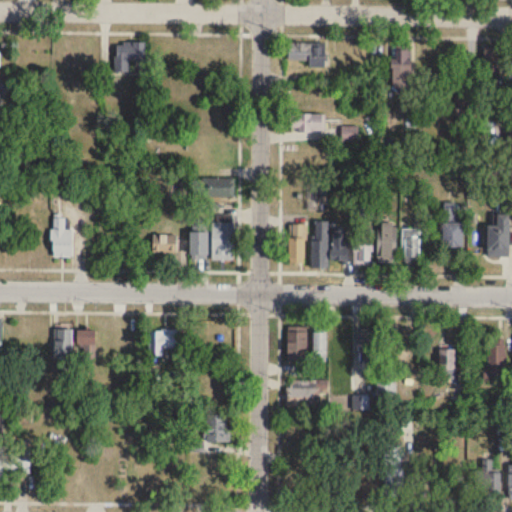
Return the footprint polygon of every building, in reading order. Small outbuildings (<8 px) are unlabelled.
[(307,60),(307,66),(324,66),(324,42),(288,42),(288,60),(307,60)] [(145,61),(145,43),(115,43),(115,72),(129,72),(129,61),(145,61)] [(500,47),(484,47),(484,72),(500,72),(500,47)] [(411,87),(411,48),(393,48),(393,87),(411,87)] [(63,51),(63,90),(85,90),(85,51),(63,51)] [(467,96),(455,96),(455,113),(467,113),(467,96)] [(325,113),(288,113),(288,131),(325,131),(325,113)] [(359,126),(341,126),(341,140),(359,140),(359,126)] [(235,177),(200,177),(200,196),(235,196),(235,177)] [(442,249),(461,249),(461,213),(455,213),(455,205),(442,205),(442,249)] [(486,226),(486,258),(509,258),(509,215),(494,215),(494,226),(486,226)] [(71,257),(71,229),(66,229),(66,218),(52,218),(52,257),(71,257)] [(233,222),(212,222),(212,260),(233,260),(233,222)] [(311,240),(311,266),(328,266),(328,222),(316,222),(316,240),(311,240)] [(396,223),(379,223),(379,262),(396,262),(396,223)] [(288,224),(288,260),(305,260),(305,224),(288,224)] [(403,262),(420,262),(420,228),(403,228),(403,262)] [(372,264),(372,229),(354,229),(354,264),(372,264)] [(189,232),(189,260),(207,260),(207,232),(189,232)] [(347,262),(347,232),(330,232),(330,262),(347,262)] [(177,253),(177,234),(157,234),(157,243),(151,243),(151,253),(177,253)] [(286,362),(307,362),(307,329),(286,329),(286,362)] [(53,330),(53,366),(72,366),(72,330),(53,330)] [(77,330),(77,364),(95,364),(95,330),(77,330)] [(148,332),(148,358),(178,358),(178,332),(148,332)] [(313,361),(326,361),(326,332),(313,332),(313,361)] [(360,369),(376,369),(376,332),(360,332),(360,369)] [(413,332),(392,332),(392,367),(413,367),(413,332)] [(505,340),(487,340),(487,382),(505,382),(505,340)] [(455,349),(437,349),(437,379),(455,379),(455,349)] [(395,382),(376,382),(376,413),(395,413),(395,382)] [(320,407),(320,386),(286,386),(286,407),(320,407)] [(355,409),(371,410),(372,396),(356,396),(355,409)] [(205,443),(226,443),(226,414),(205,414),(205,443)] [(385,498),(403,498),(403,447),(385,447),(385,498)] [(10,450),(10,460),(0,460),(0,494),(3,495),(3,472),(30,473),(30,451),(10,450)] [(501,493),(501,470),(478,470),(478,493),(501,493)]
